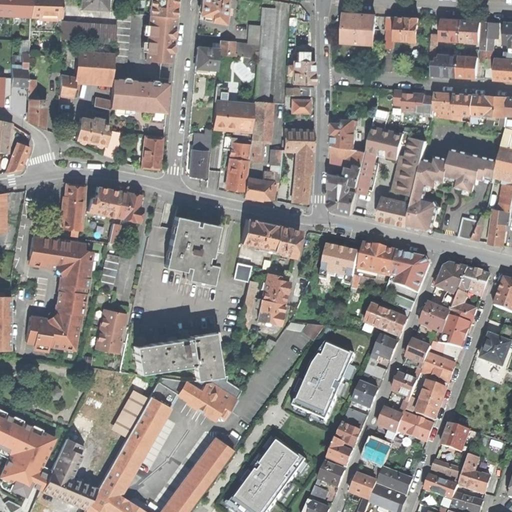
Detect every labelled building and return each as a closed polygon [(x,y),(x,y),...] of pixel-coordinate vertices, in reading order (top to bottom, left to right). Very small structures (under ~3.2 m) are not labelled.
[(30,9),(30,0),(16,0),(17,9),(30,9)] [(30,0),(30,9),(30,17),(62,18),(62,0),(30,0)] [(81,0),(81,9),(110,10),(110,0),(81,0)] [(150,0),(149,15),(150,15),(175,17),(176,7),(176,0),(150,0)] [(225,23),(227,0),(201,0),(201,5),(200,15),(205,15),(212,16),(212,21),(225,23)] [(256,102),(268,103),(275,8),(262,7),(260,25),(260,33),(259,45),(258,58),(254,102),(256,102)] [(0,8),(0,35),(8,36),(8,39),(29,41),(30,31),(30,17),(30,9),(17,9),(0,8)] [(114,56),(114,62),(128,63),(131,14),(117,13),(116,28),(115,44),(114,56)] [(150,15),(146,61),(171,63),(173,42),(175,17),(150,15)] [(347,15),(345,42),(374,44),(376,17),(366,17),(366,15),(361,15),(357,15),(357,16),(347,15)] [(62,18),(30,17),(30,31),(61,32),(62,23),(62,18)] [(389,17),(388,30),(396,31),(397,19),(397,18),(389,17)] [(396,31),(395,40),(412,41),(412,42),(418,42),(418,37),(421,37),(422,26),(419,25),(419,19),(413,18),(409,18),(408,20),(397,19),(396,31)] [(460,41),(462,21),(453,21),(443,20),(442,40),(460,41)] [(479,42),(480,23),(472,22),(462,21),(460,41),(479,42)] [(115,44),(116,28),(62,23),(61,32),(61,40),(115,44)] [(494,39),(499,39),(500,24),(483,23),(482,38),(489,38),(494,39)] [(248,32),(260,33),(260,25),(249,24),(248,32)] [(395,40),(396,31),(388,30),(386,48),(394,49),(395,40)] [(260,33),(248,32),(247,44),(259,45),(260,33)] [(234,56),(235,43),(220,41),(220,44),(219,49),(219,55),(234,56)] [(244,43),(235,43),(234,56),(243,57),(244,43)] [(247,44),(244,43),(243,57),(258,58),(259,45),(247,44)] [(196,57),(195,68),(217,70),(219,55),(219,49),(212,48),(197,47),(196,57)] [(394,49),(386,48),(384,72),(393,73),(394,62),(394,60),(394,49)] [(402,50),(394,49),(394,60),(402,61),(402,50)] [(298,52),(298,60),(307,61),(308,52),(298,52)] [(75,78),(112,81),(112,79),(114,62),(114,56),(77,53),(75,78)] [(458,77),(459,57),(441,56),(440,59),(438,59),(438,63),(434,63),(433,76),(446,76),(458,77)] [(478,58),(459,57),(458,77),(468,78),(477,78),(478,58)] [(294,60),(293,83),(314,83),(314,71),(313,61),(307,61),(298,60),(294,60)] [(497,67),(496,80),(511,81),(511,80),(511,60),(505,60),(497,60),(497,67)] [(394,62),(393,73),(400,73),(401,62),(394,62)] [(486,79),(496,80),(497,67),(492,66),(492,69),(487,68),(486,79)] [(19,86),(27,87),(27,80),(28,69),(27,69),(21,69),(11,68),(10,86),(19,86)] [(75,82),(75,78),(60,76),(60,95),(73,98),(74,89),(75,82)] [(110,102),(110,108),(166,113),(168,99),(169,84),(112,79),(112,81),(110,102)] [(7,88),(0,86),(0,107),(7,108),(10,88),(7,88)] [(27,100),(29,100),(35,100),(36,87),(27,87),(27,100)] [(216,102),(227,103),(229,88),(216,87),(215,102),(216,102)] [(299,89),(299,96),(314,96),(314,88),(300,87),(299,89)] [(435,93),(434,109),(455,111),(456,95),(446,94),(435,93)] [(406,94),(405,109),(424,110),(425,96),(415,95),(406,94)] [(465,95),(456,95),(455,111),(455,114),(464,115),(474,115),(475,96),(465,95)] [(480,116),(486,116),(488,97),(475,96),(474,115),(480,116)] [(496,97),(488,97),(486,116),(502,117),(506,118),(508,98),(496,97)] [(110,108),(110,102),(95,99),(94,106),(110,110),(110,108)] [(29,100),(29,122),(35,125),(44,129),(45,100),(35,100),(29,100)] [(292,100),(292,112),(309,113),(309,107),(310,101),(292,100)] [(216,102),(213,129),(230,130),(251,132),(253,105),(227,103),(216,102)] [(268,103),(256,102),(253,139),(261,140),(270,141),(273,103),(268,103)] [(377,111),(373,128),(385,131),(389,113),(377,111)] [(480,116),(474,115),(473,123),(482,124),(482,119),(480,119),(480,116)] [(91,143),(106,145),(108,131),(110,125),(102,123),(103,120),(93,118),(93,121),(80,118),(76,140),(91,143)] [(0,121),(0,153),(7,154),(10,124),(0,121)] [(333,135),(332,146),(352,150),(355,126),(357,126),(358,122),(355,122),(355,121),(343,121),(343,125),(333,125),(333,135)] [(284,130),(314,130),(314,123),(285,122),(284,130)] [(503,143),(503,147),(511,149),(511,128),(510,128),(507,127),(505,134),(503,143)] [(373,128),(368,152),(378,155),(399,159),(404,137),(404,135),(385,131),(373,128)] [(297,151),(314,151),(314,130),(284,130),(284,150),(297,151)] [(22,131),(8,173),(22,169),(29,147),(29,137),(22,131)] [(121,132),(108,131),(106,145),(104,156),(115,160),(121,132)] [(195,134),(193,150),(205,151),(206,135),(195,134)] [(223,151),(231,152),(232,143),(251,145),(251,140),(225,137),(223,151)] [(411,138),(404,137),(399,159),(406,161),(411,138)] [(145,138),(143,166),(150,167),(159,168),(162,140),(145,138)] [(411,196),(415,197),(424,160),(428,142),(411,138),(406,161),(398,193),(409,195),(411,196)] [(253,139),(252,151),(260,152),(261,140),(253,139)] [(231,152),(230,159),(248,161),(249,161),(251,145),(232,143),(231,152)] [(347,169),(352,150),(332,146),(331,168),(347,170),(347,169)] [(509,175),(511,175),(511,149),(503,147),(500,161),(497,172),(509,175)] [(271,149),(270,165),(272,165),(280,165),(281,150),(271,149)] [(192,150),(190,176),(198,176),(204,177),(206,151),(205,151),(193,150),(192,150)] [(355,167),(364,169),(367,153),(352,150),(347,169),(354,170),(355,167)] [(413,205),(407,228),(418,230),(428,232),(432,229),(433,228),(434,222),(436,213),(438,207),(438,206),(435,201),(424,199),(426,192),(427,186),(431,187),(435,184),(436,181),(441,182),(445,183),(446,177),(457,180),(455,188),(463,190),(472,192),(474,184),(478,185),(479,179),(494,183),(497,172),(500,161),(453,150),(450,160),(435,157),(434,162),(424,160),(415,197),(413,202),(413,205)] [(252,151),(250,151),(249,162),(260,163),(260,152),(252,151)] [(296,163),(312,165),(314,151),(297,151),(296,163)] [(364,169),(362,175),(372,177),(378,155),(368,152),(367,153),(364,169)] [(230,159),(226,189),(235,190),(244,191),(248,161),(230,159)] [(312,165),(296,163),(295,172),(310,174),(312,174),(312,165)] [(271,172),(276,173),(276,170),(280,171),(280,165),(272,165),(271,172)] [(331,176),(330,205),(332,208),(334,212),(352,216),(358,194),(362,175),(364,169),(355,167),(354,170),(347,169),(347,170),(345,179),(331,176)] [(263,181),(262,199),(273,200),(274,190),(276,173),(271,172),(264,172),(263,181)] [(310,174),(295,172),(292,202),(299,202),(307,203),(310,174)] [(372,177),(362,175),(358,194),(368,196),(372,177)] [(511,175),(509,175),(502,195),(511,196),(511,175)] [(262,199),(263,181),(247,179),(245,198),(254,199),(262,201),(262,199)] [(440,185),(441,182),(436,181),(435,184),(431,187),(427,186),(426,192),(428,192),(440,185)] [(78,230),(81,230),(83,208),(84,187),(75,187),(66,186),(64,207),(63,229),(72,230),(78,230)] [(88,211),(114,217),(114,216),(119,192),(108,189),(97,187),(94,199),(90,198),(88,211)] [(129,194),(119,192),(114,216),(140,222),(143,209),(139,208),(141,197),(129,194)] [(499,211),(511,212),(511,196),(502,195),(499,211)] [(392,224),(407,228),(413,205),(384,198),(379,221),(392,224)] [(495,210),(493,223),(507,225),(510,226),(511,212),(499,211),(495,210)] [(175,217),(164,268),(185,272),(186,267),(190,268),(187,280),(212,285),(215,275),(215,273),(216,267),(207,265),(209,258),(212,259),(219,226),(206,223),(200,222),(199,227),(195,226),(196,221),(185,219),(175,217)] [(463,218),(459,238),(472,240),(478,225),(480,222),(463,218)] [(247,220),(242,244),(274,251),(279,226),(263,223),(247,220)] [(493,223),(490,244),(496,245),(503,246),(505,234),(507,225),(493,223)] [(117,235),(120,225),(113,224),(111,234),(117,235)] [(484,227),(478,225),(472,240),(479,242),(484,227)] [(288,228),(279,226),(274,251),(281,252),(280,255),(295,258),(300,236),(296,230),(288,228)] [(117,235),(111,234),(109,242),(115,244),(117,235)] [(30,317),(26,342),(74,350),(78,325),(80,325),(85,288),(88,288),(89,279),(88,278),(91,260),(88,260),(89,251),(78,249),(79,242),(58,238),(57,244),(50,243),(50,240),(34,237),(30,265),(62,269),(60,280),(56,308),(54,318),(51,320),(30,317)] [(391,277),(397,252),(380,249),(364,245),(359,269),(391,277)] [(339,278),(347,280),(347,277),(354,278),(354,276),(359,253),(342,250),(327,247),(322,271),(329,273),(329,276),(334,277),(336,278),(337,274),(340,275),(339,278)] [(412,256),(397,252),(391,277),(397,279),(395,284),(418,293),(430,265),(427,259),(412,256)] [(107,254),(105,261),(119,264),(120,257),(107,254)] [(119,264),(105,261),(99,288),(113,291),(119,264)] [(234,279),(249,282),(249,281),(252,267),(237,263),(234,277),(234,279)] [(461,288),(468,269),(458,267),(451,265),(444,268),(436,288),(458,297),(459,292),(461,288)] [(468,269),(461,288),(475,294),(482,296),(486,285),(490,275),(468,269)] [(329,273),(322,271),(319,284),(332,287),(334,277),(329,276),(329,273)] [(269,274),(263,300),(285,304),(287,293),(290,283),(279,281),(280,277),(269,274)] [(307,285),(304,292),(310,294),(318,277),(313,274),(307,285)] [(347,280),(346,285),(352,286),(354,278),(347,277),(347,280)] [(511,281),(505,279),(494,306),(511,312),(511,281)] [(246,296),(253,297),(256,283),(249,281),(249,282),(246,296)] [(298,283),(295,295),(302,296),(304,292),(307,285),(298,283)] [(447,295),(457,299),(458,297),(436,288),(431,300),(430,302),(442,307),(447,295)] [(474,296),(475,294),(461,288),(459,292),(466,295),(467,298),(470,299),(471,295),(474,296)] [(465,305),(467,298),(466,295),(459,292),(458,297),(457,299),(452,311),(461,315),(465,305)] [(391,303),(411,311),(414,302),(395,295),(391,303)] [(442,307),(452,311),(457,299),(447,295),(442,307)] [(253,297),(246,296),(241,319),(248,320),(253,297)] [(0,349),(10,349),(11,298),(0,297),(0,349)] [(285,304),(263,300),(258,321),(280,325),(283,314),(285,304)] [(421,325),(442,334),(450,316),(451,314),(429,304),(425,314),(421,325)] [(450,316),(472,324),(473,319),(477,309),(465,305),(461,315),(460,317),(451,314),(450,316)] [(366,323),(400,337),(404,328),(407,320),(373,306),(366,323)] [(104,322),(101,322),(100,330),(121,334),(122,327),(125,327),(127,315),(106,311),(104,322)] [(460,348),(463,349),(466,338),(467,335),(472,324),(450,316),(442,334),(438,343),(445,345),(460,348)] [(248,320),(241,319),(239,329),(246,331),(248,320)] [(511,328),(505,326),(502,333),(511,337),(511,328)] [(121,334),(100,330),(98,338),(100,338),(98,350),(119,355),(121,343),(119,342),(121,334)] [(133,346),(137,373),(194,365),(196,381),(222,377),(217,343),(216,333),(189,337),(189,338),(141,345),(133,346)] [(510,348),(511,343),(511,337),(502,333),(500,339),(490,335),(486,346),(481,359),(503,367),(510,348)] [(380,336),(371,358),(378,360),(380,357),(390,361),(395,351),(398,344),(380,336)] [(262,350),(268,354),(276,343),(270,339),(262,350)] [(422,364),(425,365),(429,355),(429,353),(431,348),(414,341),(410,349),(407,358),(422,364)] [(456,361),(460,348),(445,345),(438,343),(434,342),(431,348),(429,353),(442,357),(456,361)] [(355,356),(328,344),(321,360),(317,359),(312,371),(309,370),(306,377),(305,379),(308,380),(307,383),(300,380),(299,382),(300,382),(298,385),(296,392),(299,393),(293,407),(326,422),(337,398),(342,385),(344,380),(350,367),(355,356)] [(245,347),(243,358),(251,360),(254,349),(245,347)] [(422,372),(422,373),(437,379),(449,383),(453,374),(456,365),(454,364),(429,355),(425,365),(422,372)] [(365,372),(383,380),(387,370),(376,366),(378,360),(371,358),(365,372)] [(422,373),(422,372),(417,370),(414,379),(419,381),(422,373)] [(138,375),(133,383),(144,390),(150,381),(138,375)] [(393,392),(409,398),(411,399),(412,398),(418,382),(399,375),(397,382),(393,392)] [(177,394),(178,395),(186,383),(194,388),(224,406),(218,415),(225,419),(242,391),(227,383),(229,376),(222,377),(196,381),(187,382),(161,378),(151,397),(169,407),(177,394)] [(187,401),(194,388),(186,383),(178,395),(187,401)] [(352,402),(371,409),(375,400),(379,390),(360,383),(352,402)] [(416,413),(435,420),(440,406),(446,390),(428,383),(416,413)] [(218,415),(224,406),(194,388),(187,401),(216,419),(218,415)] [(137,391),(114,431),(126,437),(148,398),(137,391)] [(97,489),(89,503),(97,508),(102,511),(142,511),(130,503),(119,496),(169,407),(151,397),(97,489)] [(400,413),(405,415),(406,413),(407,410),(411,399),(409,398),(407,402),(405,401),(400,413)] [(411,399),(407,410),(413,412),(417,400),(412,398),(411,399)] [(343,423),(362,431),(368,417),(349,409),(343,423)] [(391,431),(398,434),(399,431),(404,416),(386,409),(383,417),(379,426),(391,431)] [(46,461),(57,438),(42,432),(43,430),(32,425),(31,427),(22,423),(23,421),(13,417),(12,419),(4,415),(6,413),(0,410),(0,455),(5,458),(8,459),(4,466),(2,465),(0,471),(0,478),(4,480),(1,487),(8,491),(24,498),(29,485),(41,491),(51,470),(42,466),(46,461)] [(78,413),(73,425),(91,434),(96,422),(78,413)] [(426,442),(427,442),(430,433),(434,424),(406,413),(405,415),(404,416),(399,431),(401,432),(426,442)] [(362,432),(342,424),(335,440),(355,448),(362,432)] [(464,448),(470,431),(450,424),(446,435),(442,445),(462,452),(463,451),(466,452),(467,449),(464,448)] [(84,447),(91,434),(73,425),(70,430),(66,438),(84,447)] [(398,434),(391,431),(389,437),(390,437),(395,439),(396,439),(398,434)] [(222,435),(218,441),(231,450),(236,444),(222,435)] [(395,439),(390,437),(387,446),(392,448),(393,446),(395,439)] [(51,470),(71,477),(82,455),(80,455),(84,447),(66,438),(51,470)] [(188,511),(233,451),(231,450),(218,441),(216,439),(162,511),(188,511)] [(393,446),(400,448),(402,441),(400,441),(396,439),(395,439),(393,446)] [(306,462),(277,440),(276,441),(268,453),(264,458),(254,471),(256,473),(254,476),(248,471),(247,473),(248,474),(246,477),(243,481),(246,483),(242,489),(230,504),(240,511),(238,511),(269,511),(282,495),(290,483),(298,473),(305,464),(306,462)] [(355,448),(335,440),(327,460),(346,468),(351,457),(355,448)] [(378,464),(384,466),(391,450),(372,442),(369,450),(365,459),(378,464)] [(464,469),(464,470),(475,473),(479,460),(469,456),(464,469)] [(434,465),(432,470),(448,475),(452,465),(436,460),(434,465)] [(331,485),(338,488),(342,479),(345,472),(325,464),(318,480),(327,483),(331,485)] [(384,468),(384,466),(378,464),(375,472),(376,472),(373,479),(378,481),(384,468)] [(464,469),(452,465),(448,475),(457,478),(461,479),(464,470),(464,469)] [(487,467),(484,476),(491,478),(492,469),(487,467)] [(407,495),(410,486),(413,480),(413,479),(384,468),(378,481),(378,483),(406,495),(407,495)] [(66,501),(86,509),(89,503),(97,489),(74,479),(71,477),(51,470),(41,491),(66,501)] [(459,485),(459,486),(485,494),(488,487),(491,478),(484,476),(475,473),(464,470),(461,479),(459,485)] [(351,493),(364,499),(370,501),(376,487),(378,483),(358,475),(355,484),(351,493)] [(428,482),(425,490),(453,501),(456,494),(459,486),(430,476),(428,482)] [(311,495),(324,500),(328,492),(315,487),(311,495)] [(392,511),(400,511),(403,506),(406,499),(405,498),(376,487),(370,501),(369,503),(375,505),(383,508),(388,510),(392,511)] [(483,502),(456,494),(453,501),(452,505),(451,506),(456,507),(472,511),(479,511),(481,508),(483,502)] [(132,499),(130,503),(142,511),(143,511),(146,509),(146,505),(135,499),(132,499)] [(362,505),(368,508),(369,503),(370,501),(364,499),(362,505)] [(310,511),(314,503),(309,501),(304,511),(310,511)] [(94,511),(97,508),(89,503),(86,509),(84,511),(94,511)] [(328,511),(330,510),(314,503),(310,511),(328,511)] [(441,511),(449,511),(451,506),(452,505),(445,503),(441,511)]
